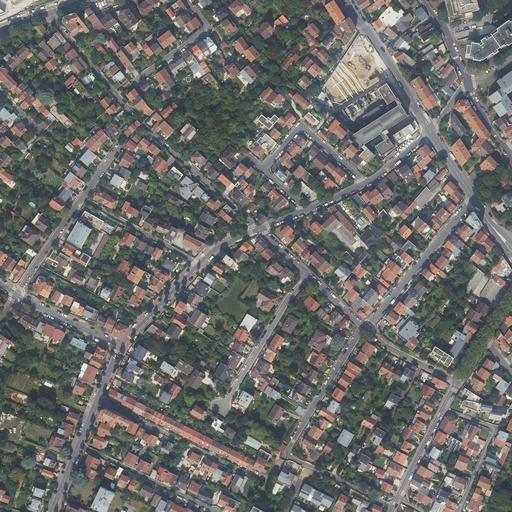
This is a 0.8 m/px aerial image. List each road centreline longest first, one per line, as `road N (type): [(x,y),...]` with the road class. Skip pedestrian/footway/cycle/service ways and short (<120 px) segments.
road 1 (residential): [(308,465),(286,455),(365,329)]
road 2 (residential): [(365,329),(474,198)]
road 3 (residential): [(97,400),(247,475)]
road 4 (residential): [(224,412),(307,275)]
road 5 (residential): [(141,125),(259,229)]
road 6 (secondary): [(345,0),(430,132)]
road 7 (residential): [(79,445),(215,511)]
road 8 (residential): [(458,511),(494,428),(441,409)]
road 9 (residential): [(364,184),(303,126),(262,170)]
road 10 (residential): [(81,198),(198,264)]
road 11 (residential): [(47,12),(130,111)]
